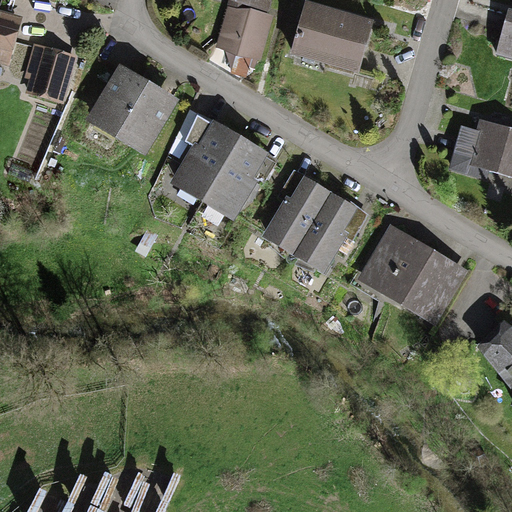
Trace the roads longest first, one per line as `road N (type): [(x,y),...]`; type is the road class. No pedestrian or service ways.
road 1 (residential): [(392,186),(151,40),(133,0)]
road 2 (residential): [(392,186),(445,0)]
road 3 (residential): [(511,260),(392,186)]
